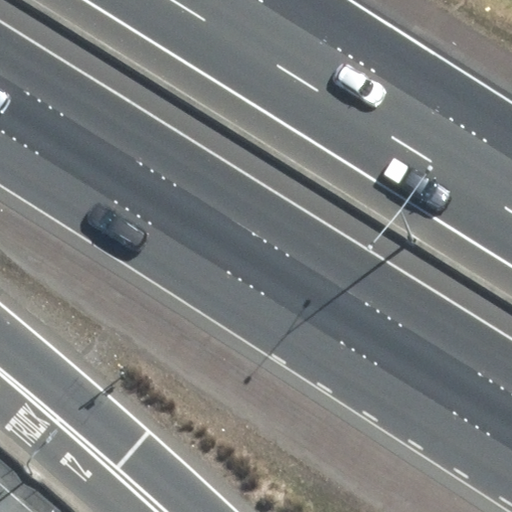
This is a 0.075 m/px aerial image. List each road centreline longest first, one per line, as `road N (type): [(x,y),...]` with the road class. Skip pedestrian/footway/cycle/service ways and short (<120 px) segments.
road 1 (motorway): [(511,397),(0,77)]
road 2 (motorway): [(178,0),(511,208)]
road 3 (motorway): [(160,511),(0,365)]
